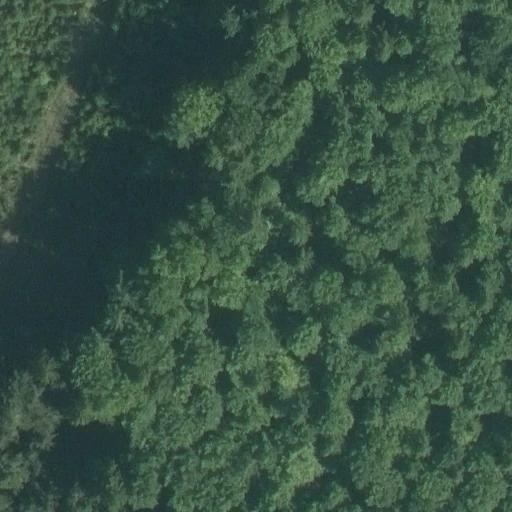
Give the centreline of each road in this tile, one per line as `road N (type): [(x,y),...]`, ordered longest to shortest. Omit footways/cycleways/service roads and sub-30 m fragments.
road 1 (track): [(238,0),(40,511)]
road 2 (track): [(205,511),(0,311)]
